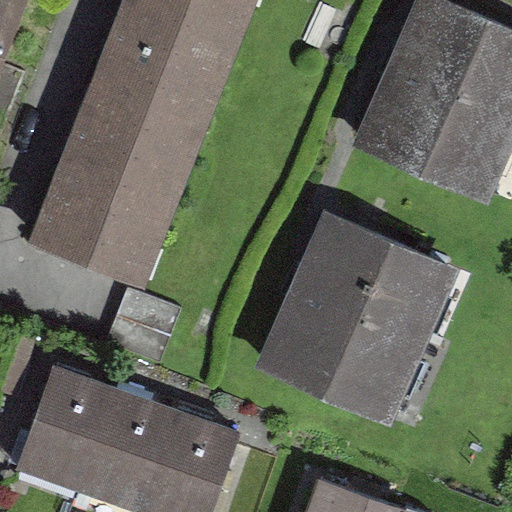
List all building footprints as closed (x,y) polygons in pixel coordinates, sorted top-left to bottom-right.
[(0,0),(0,50),(20,0),(0,0)] [(216,124),(264,0),(124,0),(94,76),(216,124)] [(511,178),(511,19),(462,0),(430,0),(373,148),(504,199),(511,178)] [(155,281),(216,124),(94,76),(33,234),(155,281)] [(462,260),(334,211),(271,371),(399,421),(462,260)] [(113,366),(52,345),(17,442),(78,464),(113,366)] [(175,396),(113,366),(78,464),(140,494),(175,396)] [(202,511),(236,418),(175,396),(140,494),(190,511),(202,511)] [(417,511),(418,511),(327,480),(315,511),(417,511)]
